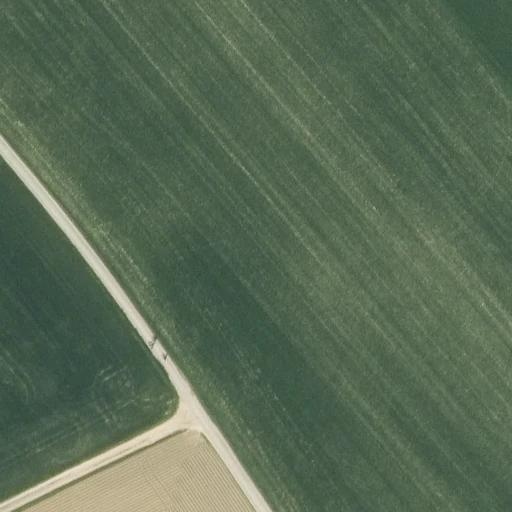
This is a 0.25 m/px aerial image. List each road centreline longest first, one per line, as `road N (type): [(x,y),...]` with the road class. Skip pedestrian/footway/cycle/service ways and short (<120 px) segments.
road 1 (unclassified): [(264,511),(0,148)]
road 2 (track): [(1,511),(199,415)]
